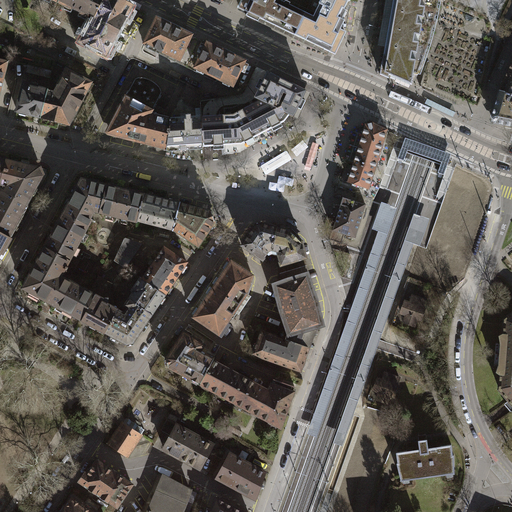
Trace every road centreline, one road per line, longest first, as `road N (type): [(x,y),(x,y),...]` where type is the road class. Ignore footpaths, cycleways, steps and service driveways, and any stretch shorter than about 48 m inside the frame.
road 1 (residential): [(269,511),(337,316),(320,251)]
road 2 (residential): [(511,184),(468,342),(473,397),(492,446)]
road 3 (residential): [(131,375),(248,198)]
road 4 (tertiary): [(161,0),(349,86)]
road 5 (residential): [(36,511),(131,375)]
road 6 (residential): [(0,290),(74,151)]
road 7 (residential): [(0,305),(131,375)]
road 8 (residential): [(349,86),(305,215)]
road 9 (tertiary): [(349,86),(468,143)]
